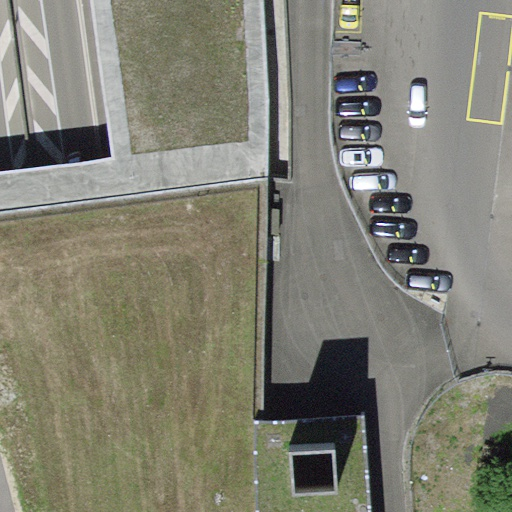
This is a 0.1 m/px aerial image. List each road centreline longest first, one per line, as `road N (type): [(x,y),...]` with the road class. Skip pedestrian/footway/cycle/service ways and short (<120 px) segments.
road 1 (motorway): [(190,511),(166,235),(132,0)]
road 2 (motorway): [(60,0),(115,511)]
road 3 (motorway): [(201,511),(214,0)]
road 4 (motorway): [(0,200),(61,511)]
